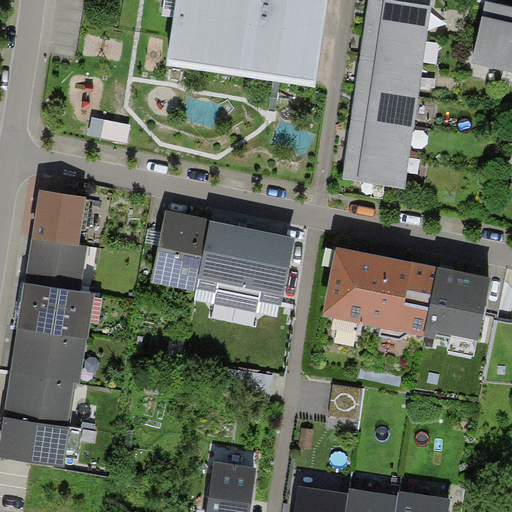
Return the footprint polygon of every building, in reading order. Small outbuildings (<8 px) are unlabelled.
[(176,16),(178,0),(165,0),(164,14),(176,16)] [(178,0),(176,16),(173,37),(170,57),(277,72),(317,78),(328,0),(178,0)] [(371,0),(367,27),(422,35),(428,2),(431,3),(431,0),(371,0)] [(511,33),(511,8),(489,3),(476,56),(505,63),(511,33)] [(367,27),(363,56),(418,63),(422,35),(367,27)] [(363,56),(358,84),(414,92),(418,63),(363,56)] [(358,84),(354,114),(409,123),(414,92),(358,84)] [(354,114),(351,146),(404,152),(409,123),(354,114)] [(89,134),(101,137),(104,121),(92,118),(89,134)] [(126,141),(129,125),(104,121),(101,137),(126,141)] [(351,146),(348,177),(401,183),(404,152),(351,146)] [(43,191),(38,238),(79,245),(80,229),(90,229),(92,199),(43,191)] [(211,221),(168,212),(154,277),(177,282),(179,274),(199,278),(211,221)] [(211,221),(199,278),(198,285),(195,298),(214,302),(261,312),(278,316),(281,303),(294,239),(211,221)] [(79,245),(38,238),(29,281),(80,287),(83,266),(77,265),(79,245)] [(381,256),(338,247),(328,312),(339,327),(361,330),(362,319),(382,322),(381,333),(405,339),(416,329),(428,333),(440,269),(399,260),(396,264),(380,261),(381,256)] [(492,278),(440,269),(428,333),(480,343),(492,278)] [(29,281),(24,325),(86,335),(93,289),(80,287),(29,281)] [(24,325),(16,371),(80,380),(86,335),(24,325)] [(274,375),(230,368),(227,385),(271,392),(274,375)] [(16,371),(9,417),(69,425),(73,425),(80,380),(16,371)] [(363,389),(335,384),(330,415),(359,419),(363,389)] [(69,425),(9,417),(3,453),(64,462),(69,425)] [(250,511),(257,471),(213,464),(205,511),(250,511)] [(298,511),(345,511),(348,494),(302,488),(298,511)] [(396,511),(398,498),(349,491),(348,494),(345,511),(396,511)] [(450,511),(452,500),(399,493),(398,498),(396,511),(450,511)]
